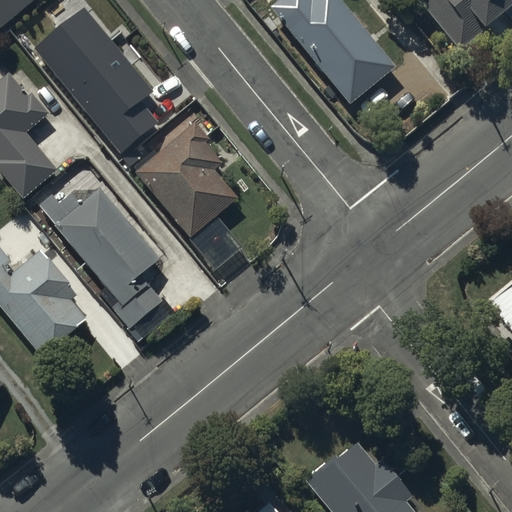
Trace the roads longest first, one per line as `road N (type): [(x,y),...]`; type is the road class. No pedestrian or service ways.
road 1 (unclassified): [(53,511),(364,255)]
road 2 (residential): [(364,255),(350,208),(178,0)]
road 3 (residential): [(364,255),(377,304),(511,466)]
road 4 (unclassified): [(364,255),(511,135)]
